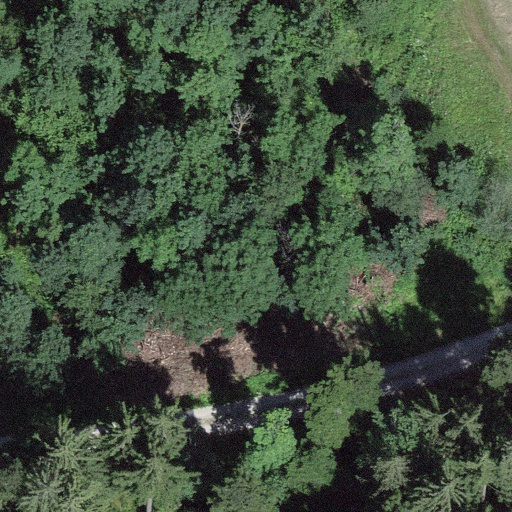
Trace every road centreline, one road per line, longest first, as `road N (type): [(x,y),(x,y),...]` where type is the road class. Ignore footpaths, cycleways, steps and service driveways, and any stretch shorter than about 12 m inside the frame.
road 1 (track): [(511,326),(303,401),(0,449)]
road 2 (track): [(511,370),(333,511)]
